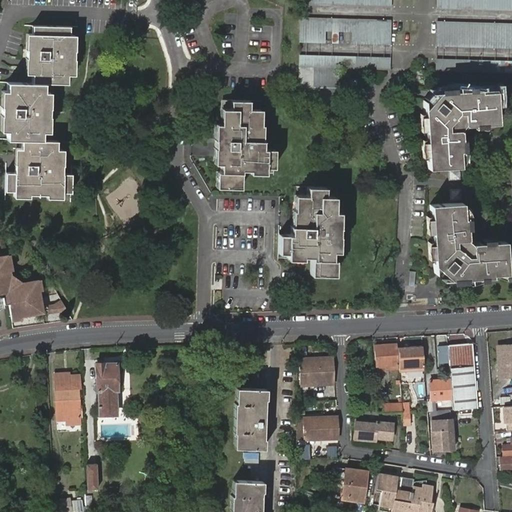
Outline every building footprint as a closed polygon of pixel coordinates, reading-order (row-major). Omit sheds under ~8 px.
[(299,61),(340,63),(389,65),(390,51),(391,15),(301,12),(299,61)] [(511,20),(438,18),(437,52),(436,67),(511,69),(511,20)] [(13,102),(8,102),(8,104),(7,105),(6,112),(12,112),(12,121),(6,121),(6,127),(11,128),(11,137),(25,138),(25,146),(19,146),(19,152),(24,152),(23,162),(20,162),(19,171),(10,171),(10,189),(18,189),(18,193),(26,193),(26,189),(35,190),(35,184),(50,184),(50,190),(58,191),(58,195),(66,195),(66,191),(75,192),(76,173),(67,172),(67,163),(66,163),(61,163),(61,156),(66,156),(67,147),(61,147),(61,139),(46,138),(47,130),(51,130),(52,123),(47,123),(47,114),(52,114),(54,114),(54,104),(52,104),(48,104),(48,96),(53,96),(53,90),(49,89),(49,81),(71,82),(72,75),(80,75),(80,69),(75,68),(75,59),(80,59),(82,60),(82,49),(81,49),(76,49),(76,41),(81,42),(81,34),(77,34),(77,25),(40,23),(39,32),(34,32),(34,39),(39,39),(38,47),(33,47),(32,47),(31,57),(36,57),(36,67),(32,66),(32,73),(38,74),(38,81),(14,80),(13,88),(8,88),(8,94),(13,94),(13,102)] [(338,106),(340,63),(299,61),(297,104),(338,106)] [(479,90),(455,89),(454,89),(436,90),(431,96),(435,99),(432,103),(428,101),(423,107),(428,167),(461,165),(459,149),(462,149),(461,128),(464,123),(497,121),(494,88),(480,90),(479,90)] [(224,139),(220,140),(219,139),(219,149),(223,149),(222,160),(216,160),(216,165),(219,166),(219,174),(221,174),(225,175),(225,182),(221,182),(221,188),(243,189),(244,171),(244,164),(252,164),(252,170),(262,170),(262,174),(269,174),(270,170),(278,170),(278,152),(266,152),(266,142),(263,142),(256,141),(256,133),(262,133),(262,126),(257,126),(257,117),(262,117),(262,111),(252,110),(252,101),(227,100),(226,109),(230,109),(230,116),(226,116),(226,124),(221,124),(221,131),(225,133),(224,139)] [(263,101),(252,101),(252,110),(262,111),(263,101)] [(452,179),(461,179),(461,169),(451,169),(452,179)] [(126,203),(137,183),(123,175),(111,195),(126,203)] [(50,193),(50,190),(50,184),(35,184),(35,190),(34,192),(50,193)] [(462,186),(452,187),(453,198),(463,197),(462,186)] [(302,211),(296,211),(296,219),(300,219),(300,227),(293,227),(293,235),(281,235),(281,254),(290,254),(290,260),(306,261),(306,254),(314,255),(314,261),(314,275),(336,275),(336,269),(332,269),(332,263),(336,263),(337,255),(340,255),(340,248),(334,248),(335,239),(340,239),(342,239),(342,229),(340,229),(335,229),(335,222),(341,222),(341,214),(336,213),(336,205),(331,205),(331,197),(328,196),(328,188),(309,188),(308,196),(298,196),(298,203),(302,204),(302,211)] [(297,196),(298,196),(308,196),(309,188),(297,188),(297,196)] [(338,189),(328,188),(328,196),(331,197),(336,197),(337,197),(338,189)] [(470,277),(491,273),(507,272),(505,240),(472,242),(469,238),(467,217),(464,217),(463,201),(430,203),(434,262),(440,269),(444,265),(447,269),(444,272),(449,278),(470,277)] [(8,297),(8,301),(8,304),(11,322),(46,312),(42,294),(40,279),(23,284),(12,273),(9,255),(0,256),(0,298),(3,298),(4,296),(8,297)] [(0,305),(8,304),(8,301),(8,297),(4,296),(3,298),(0,298),(0,305)] [(53,304),(47,304),(49,313),(67,310),(62,300),(53,304)] [(375,344),(377,369),(397,368),(395,342),(375,344)] [(473,344),(448,346),(452,405),(453,410),(478,408),(473,344)] [(511,405),(511,344),(494,346),(496,379),(511,378),(511,395),(496,397),(497,407),(511,405)] [(423,345),(398,346),(400,371),(424,369),(423,345)] [(449,362),(448,346),(438,347),(439,363),(449,362)] [(335,382),(333,361),(300,362),(300,383),(335,382)] [(96,363),(97,391),(98,417),(118,416),(118,390),(117,362),(96,363)] [(79,389),(82,389),(82,373),(71,374),(70,371),(55,373),(56,389),(79,388),(79,389)] [(429,382),(431,400),(450,398),(449,380),(429,382)] [(57,418),(83,417),(82,389),(79,389),(79,388),(56,389),(57,418)] [(263,450),(265,390),(240,389),(239,449),(263,450)] [(401,402),(401,398),(398,398),(398,403),(383,403),(384,411),(402,411),(401,402)] [(410,402),(401,402),(402,411),(404,425),(411,424),(410,402)] [(511,405),(503,406),(505,422),(506,421),(507,429),(511,428),(511,405)] [(453,449),(450,410),(437,411),(438,420),(431,421),(434,451),(453,449)] [(304,440),(339,439),(337,415),(303,416),(304,440)] [(355,420),(354,439),(375,441),(376,438),(389,440),(391,423),(355,420)] [(500,445),(500,456),(511,454),(511,437),(508,438),(508,444),(500,445)] [(327,447),(327,455),(336,455),(336,447),(327,447)] [(511,456),(497,458),(498,471),(511,469),(511,456)] [(88,489),(98,489),(97,464),(87,464),(88,489)] [(337,466),(332,496),(361,501),(366,471),(337,466)] [(396,476),(378,473),(377,481),(376,485),(382,486),(381,491),(379,505),(392,506),(392,509),(391,511),(430,511),(432,501),(430,501),(433,485),(425,484),(421,483),(420,487),(411,486),(411,482),(412,479),(400,477),(398,488),(394,488),(396,476)] [(235,511),(261,511),(262,482),(237,481),(235,511)] [(72,511),(70,497),(54,499),(55,511),(72,511)]
